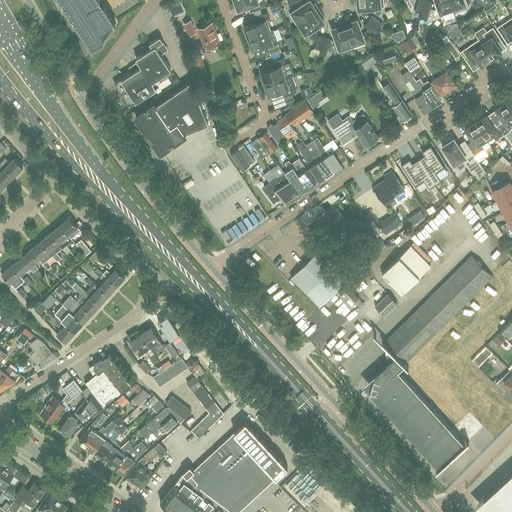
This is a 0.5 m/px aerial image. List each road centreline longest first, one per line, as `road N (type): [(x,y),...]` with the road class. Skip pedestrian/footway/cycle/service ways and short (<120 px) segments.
road 1 (primary): [(246,338),(73,136),(0,21)]
road 2 (residential): [(212,265),(511,67)]
road 3 (primary): [(0,79),(80,173),(246,338)]
road 4 (residential): [(0,407),(141,313),(146,302),(136,263),(56,181)]
road 5 (unclassified): [(212,265),(140,179),(84,94),(156,0)]
road 6 (unclassified): [(435,510),(212,265)]
road 7 (primary): [(405,511),(246,338)]
road 8 (residential): [(223,0),(265,121),(228,145)]
road 9 (residential): [(120,511),(0,425)]
road 10 (unclassified): [(470,243),(504,281),(504,296),(460,340)]
